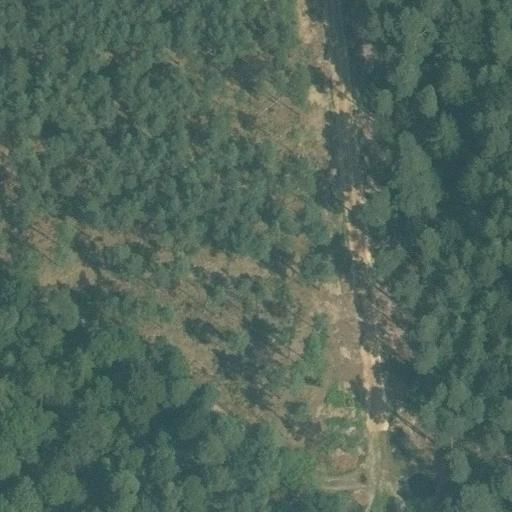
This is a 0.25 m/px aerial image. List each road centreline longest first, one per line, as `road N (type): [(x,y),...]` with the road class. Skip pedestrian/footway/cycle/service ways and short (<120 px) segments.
road 1 (track): [(381,473),(334,0)]
road 2 (track): [(381,473),(349,487),(315,487),(71,319),(0,289)]
